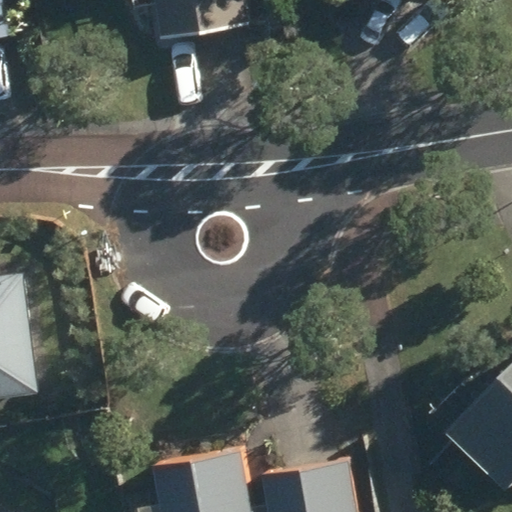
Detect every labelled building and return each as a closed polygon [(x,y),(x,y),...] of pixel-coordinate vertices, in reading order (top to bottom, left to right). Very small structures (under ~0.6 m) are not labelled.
[(0,0),(0,35),(12,34),(5,0),(0,0)] [(156,0),(162,35),(248,20),(244,0),(156,0)] [(0,396),(38,392),(23,274),(0,275),(0,396)] [(511,362),(446,429),(511,491),(511,362)] [(155,464),(162,511),(358,511),(350,460),(263,474),(268,511),(249,511),(238,449),(155,464)]
